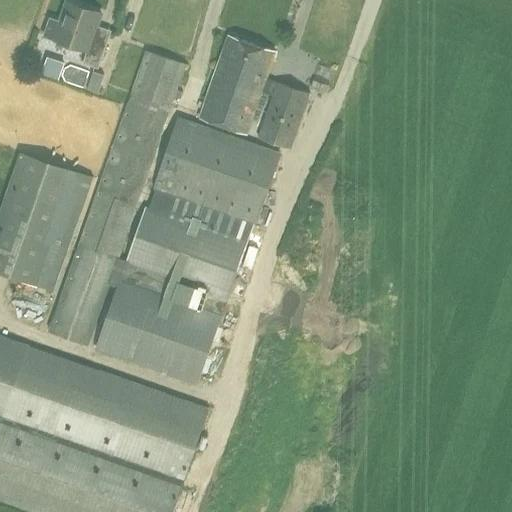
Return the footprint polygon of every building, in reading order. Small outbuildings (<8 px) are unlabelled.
[(93,38),(103,12),(68,0),(61,20),(49,16),(43,33),(88,49),(84,62),(100,67),(108,43),(93,38)] [(229,34),(201,117),(248,133),(263,90),(267,77),(276,50),(229,34)] [(47,57),(41,73),(58,79),(64,63),(47,57)] [(0,269),(37,282),(77,169),(24,151),(0,219),(0,269)] [(160,209),(177,213),(182,196),(165,192),(160,209)] [(138,239),(130,236),(122,255),(172,274),(183,244),(142,229),(138,239)] [(259,267),(265,248),(255,244),(249,264),(259,267)] [(59,326),(59,328),(84,329),(83,331),(100,332),(106,313),(137,314),(137,306),(114,299),(111,307),(105,307),(106,288),(71,286),(59,326)] [(52,324),(51,290),(41,290),(42,324),(52,324)]
